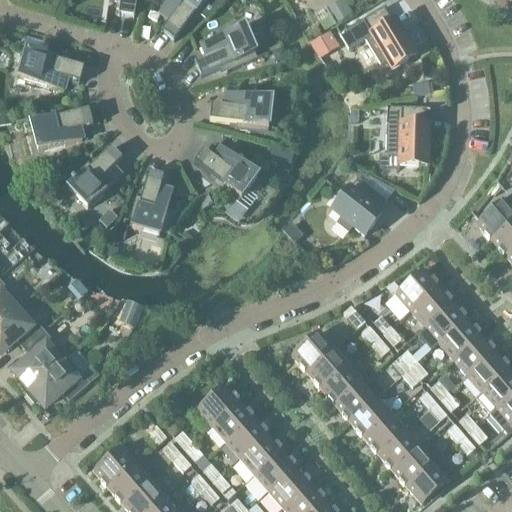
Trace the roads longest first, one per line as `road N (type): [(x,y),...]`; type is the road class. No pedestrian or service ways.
road 1 (residential): [(236,328),(333,284),(420,228),(442,198),(461,133),(460,79),(418,0)]
road 2 (residential): [(28,474),(236,328)]
road 3 (residential): [(392,511),(236,328)]
road 4 (residential): [(124,54),(117,93),(127,126),(144,145),(169,150),(179,131),(178,102),(160,72)]
road 5 (residential): [(124,54),(0,12)]
